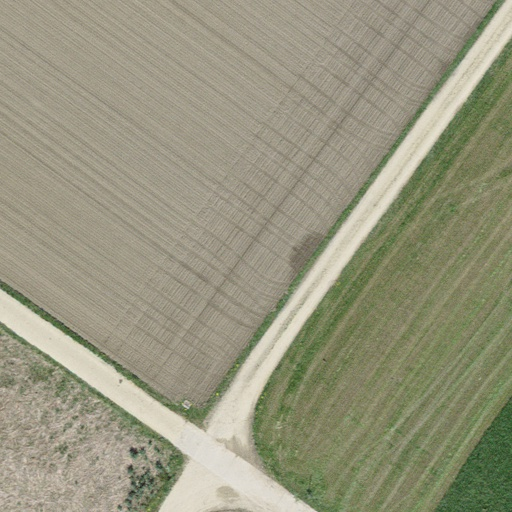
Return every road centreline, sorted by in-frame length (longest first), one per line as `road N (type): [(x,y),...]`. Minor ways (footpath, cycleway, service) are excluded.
road 1 (track): [(511,11),(276,340),(175,511)]
road 2 (track): [(0,305),(293,511)]
